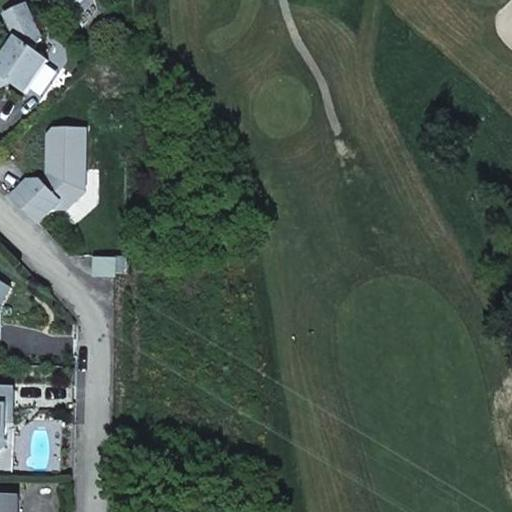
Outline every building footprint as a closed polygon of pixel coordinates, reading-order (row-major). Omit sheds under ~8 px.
[(26,95),(51,61),(37,51),(43,41),(27,6),(0,19),(13,46),(0,63),(0,88),(10,83),(26,95)] [(50,136),(48,175),(41,182),(29,182),(29,193),(19,203),(39,224),(55,210),(73,192),(86,192),(88,131),(55,131),(50,136)] [(29,182),(13,197),(19,203),(29,193),(29,182)] [(68,210),(86,192),(73,192),(55,210),(68,210)] [(98,278),(116,278),(117,261),(100,260),(98,278)] [(0,305),(0,300),(9,286),(0,280),(0,345),(0,346),(2,309),(0,309),(0,305)] [(0,309),(2,309),(14,289),(9,286),(0,300),(0,305),(0,309)] [(15,425),(15,390),(0,389),(0,454),(7,447),(8,425),(15,425)] [(20,511),(21,498),(0,497),(0,511),(20,511)]
